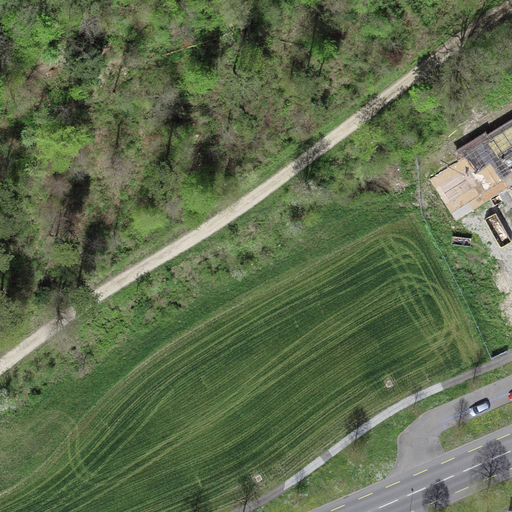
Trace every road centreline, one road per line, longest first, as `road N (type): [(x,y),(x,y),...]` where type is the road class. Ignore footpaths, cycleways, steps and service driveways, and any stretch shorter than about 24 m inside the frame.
road 1 (track): [(511,8),(0,371)]
road 2 (primary): [(370,511),(511,452)]
